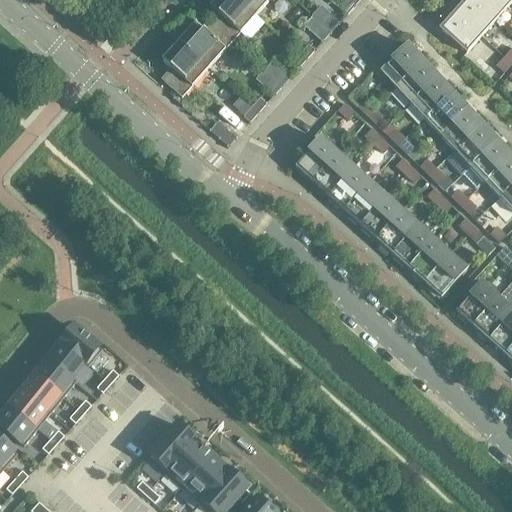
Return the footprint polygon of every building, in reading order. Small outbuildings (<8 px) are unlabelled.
[(254,18),(233,0),(216,0),(210,7),(222,18),(212,29),(230,45),(254,18)] [(233,0),(254,18),(270,0),(233,0)] [(495,21),(471,0),(466,0),(454,14),(481,38),(495,21)] [(510,5),(503,0),(471,0),(495,21),(510,5)] [(355,8),(348,1),(339,11),(346,17),(355,8)] [(316,18),(332,32),(340,23),(324,9),(316,18)] [(481,38),(454,14),(439,30),(466,54),(481,38)] [(307,28),(323,43),(332,32),(316,18),(307,28)] [(195,24),(176,45),(206,72),(230,45),(212,29),(207,35),(195,24)] [(206,72),(176,45),(162,61),(174,72),(163,84),(181,99),(206,72)] [(307,61),(315,53),(307,46),(300,55),(307,61)] [(379,73),(395,90),(423,63),(407,47),(379,73)] [(307,61),(300,55),(291,65),(298,71),(307,61)] [(511,65),(504,59),(496,68),(503,75),(511,65)] [(423,63),(395,90),(409,105),(437,79),(423,63)] [(267,73),(283,88),(291,79),(275,64),(267,73)] [(259,82),(275,97),(283,88),(267,73),(259,82)] [(437,79),(409,105),(424,121),(452,95),(437,79)] [(452,95),(424,121),(439,137),(467,111),(452,95)] [(259,115),(267,107),(259,100),(252,108),(259,115)] [(356,109),(374,127),(381,120),(362,102),(356,109)] [(344,105),(337,112),(347,121),(353,114),(344,105)] [(259,115),(252,108),(243,118),(250,125),(259,115)] [(467,111),(439,137),(454,153),(482,127),(467,111)] [(228,149),(235,142),(217,126),(210,133),(228,149)] [(482,127),(454,153),(469,168),(496,142),(482,127)] [(382,155),(389,148),(370,130),(363,137),(382,155)] [(412,149),(393,132),(387,139),(405,156),(412,149)] [(294,169),(311,183),(336,155),(319,140),(294,169)] [(496,142),(469,168),(483,184),(511,158),(496,142)] [(336,155),(311,183),(327,198),(352,170),(336,155)] [(511,158),(483,184),(498,200),(511,186),(511,158)] [(413,185),(420,178),(402,160),(395,168),(413,185)] [(425,162),(418,169),(436,186),(443,179),(425,162)] [(352,170),(327,198),(343,212),(368,184),(352,170)] [(368,184),(343,212),(359,227),(384,198),(368,184)] [(511,186),(498,200),(511,214),(511,186)] [(444,215),(451,208),(433,190),(426,198),(444,215)] [(474,209),(456,192),(449,199),(467,216),(474,209)] [(384,198),(359,227),(375,241),(401,213),(384,198)] [(401,213),(375,241),(391,256),(417,227),(401,213)] [(476,245),(482,238),(464,220),(457,227),(476,245)] [(417,227),(391,256),(407,270),(433,242),(417,227)] [(498,245),(505,238),(495,229),(488,236),(498,245)] [(433,242),(407,270),(423,285),(449,256),(433,242)] [(506,264),(511,258),(511,256),(504,248),(497,255),(506,264)] [(449,256),(423,285),(440,300),(466,271),(449,256)] [(455,313),(471,328),(497,299),(480,284),(455,313)] [(511,312),(497,299),(471,328),(488,342),(511,314),(511,312)] [(511,314),(488,342),(504,357),(511,347),(511,314)] [(73,328),(60,345),(88,368),(102,352),(73,328)] [(88,368),(60,345),(47,361),(76,384),(76,383),(72,381),(84,366),(88,369),(88,368)] [(76,384),(47,361),(35,376),(63,399),(76,384)] [(118,377),(112,372),(104,381),(110,386),(118,377)] [(63,399),(35,376),(21,393),(50,416),(63,399)] [(102,395),(110,386),(104,381),(96,390),(102,395)] [(36,432),(50,416),(21,393),(8,409),(36,432)] [(91,408),(85,402),(77,411),(83,417),(91,408)] [(36,432),(8,409),(0,418),(0,429),(24,448),(36,432)] [(75,426),(83,417),(77,411),(69,420),(75,426)] [(165,476),(195,443),(177,427),(146,460),(165,476)] [(56,447),(64,438),(58,433),(50,442),(56,447)] [(0,469),(3,472),(17,456),(0,441),(0,469)] [(48,456),(56,447),(50,442),(42,451),(48,456)] [(182,492),(212,458),(195,443),(165,476),(182,492)] [(197,506),(227,472),(212,458),(182,492),(197,506)] [(227,472),(197,506),(204,511),(224,511),(246,489),(227,472)] [(28,478),(22,473),(13,482),(20,487),(28,478)] [(12,496),(20,487),(13,482),(5,491),(12,496)] [(150,491),(141,483),(136,490),(145,498),(150,491)] [(159,499),(150,491),(145,498),(154,506),(159,499)] [(272,511),(256,498),(243,511),(272,511)]
